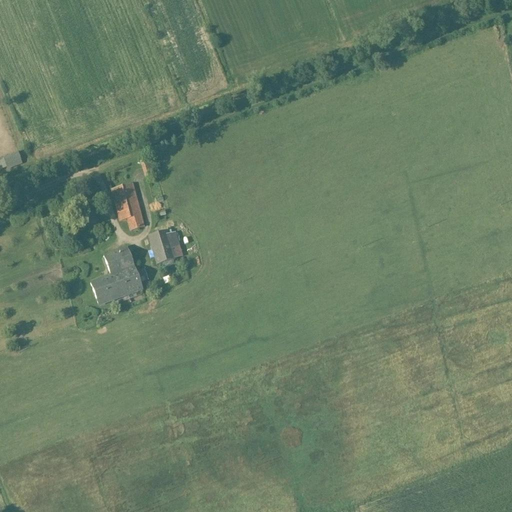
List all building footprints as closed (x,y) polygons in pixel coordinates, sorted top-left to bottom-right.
[(6,173),(23,167),(18,152),(0,159),(6,173)] [(133,185),(118,189),(126,220),(129,220),(132,231),(144,228),(140,216),(141,216),(133,185)] [(95,214),(81,217),(85,230),(98,227),(95,214)] [(167,231),(149,237),(157,266),(175,260),(167,231)] [(77,239),(70,244),(76,253),(83,248),(77,239)] [(127,249),(104,257),(111,276),(91,284),(99,306),(142,290),(127,249)]
